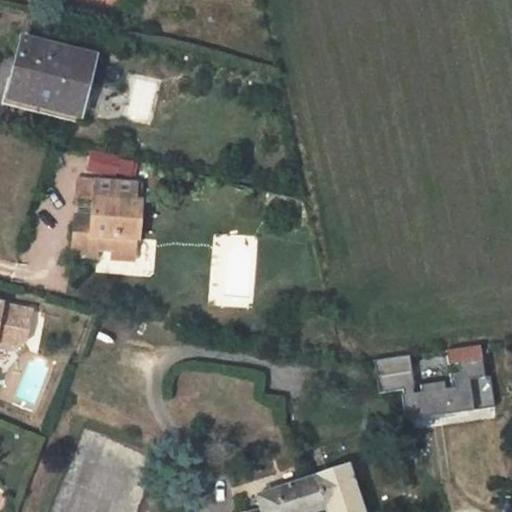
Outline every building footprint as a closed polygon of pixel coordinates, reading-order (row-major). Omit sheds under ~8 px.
[(54,45),(14,33),(0,79),(0,102),(62,122),(70,101),(83,106),(94,70),(50,56),(54,45)] [(122,161),(95,154),(91,171),(117,179),(122,161)] [(88,224),(71,223),(69,246),(90,248),(108,250),(107,258),(130,261),(133,238),(134,238),(138,201),(135,202),(130,201),(132,184),(76,178),(74,196),(91,198),(89,215),(88,224)] [(72,213),(71,223),(88,224),(89,215),(72,213)] [(90,248),(69,246),(68,254),(89,256),(90,248)] [(0,350),(10,360),(23,346),(8,333),(0,331),(0,315),(0,350)] [(413,387),(409,356),(374,361),(378,393),(403,390),(407,420),(493,408),(489,377),(485,377),(481,345),(446,350),(451,382),(413,387)] [(0,364),(4,368),(10,360),(0,350),(0,364)] [(259,495),(265,510),(251,511),(313,511),(326,508),(327,511),(365,511),(349,464),(259,495)]
